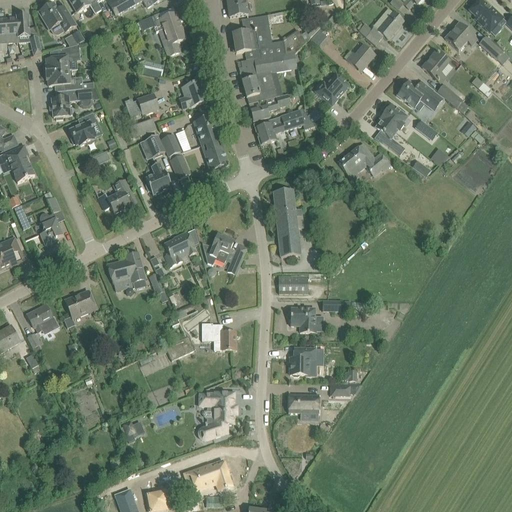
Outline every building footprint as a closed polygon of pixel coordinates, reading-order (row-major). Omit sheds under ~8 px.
[(101,11),(95,0),(68,0),(71,5),(77,14),(90,6),(96,15),(101,11)] [(151,0),(154,5),(161,2),(164,0),(105,0),(106,0),(111,9),(115,17),(145,0),(151,0)] [(227,0),(230,19),(240,18),(248,17),(245,0),(227,0)] [(330,0),(339,10),(344,6),(340,0),(339,0),(330,0)] [(397,0),(394,0),(391,5),(398,12),(403,6),(404,6),(403,5),(397,0)] [(407,1),(403,5),(404,6),(403,6),(409,11),(413,6),(407,1)] [(490,11),(479,1),(469,12),(477,19),(475,21),(490,34),(489,32),(496,24),(497,25),(503,19),(492,9),(490,11)] [(76,28),(69,17),(64,8),(58,12),(54,5),(50,7),(49,6),(48,6),(47,7),(46,7),(45,7),(44,8),(43,9),(43,10),(43,11),(39,14),(50,31),(53,35),(55,36),(56,37),(59,37),(60,36),(64,33),(65,35),(76,28)] [(181,55),(177,44),(186,42),(176,15),(160,21),(158,16),(139,24),(143,32),(157,26),(168,59),(181,55)] [(367,39),(370,35),(379,43),(383,38),(388,42),(403,23),(394,15),(378,33),(374,30),(372,32),(364,26),(364,27),(361,24),(356,30),(367,39)] [(17,19),(19,39),(30,38),(28,17),(17,18),(17,19)] [(269,26),(267,17),(242,21),(242,22),(245,22),(247,34),(233,36),(236,55),(245,54),(246,62),(255,60),(255,61),(294,54),(309,42),(323,27),(319,24),(307,35),(305,33),(301,36),(297,32),(283,41),(283,43),(272,44),(269,26)] [(19,44),(19,39),(17,19),(5,20),(7,45),(19,44)] [(472,37),(467,32),(459,25),(445,41),(452,48),(458,53),(467,43),(472,47),(477,42),(472,37)] [(323,27),(309,42),(322,53),(331,42),(322,34),(326,30),(323,27)] [(80,31),(72,35),(78,45),(85,41),(80,31)] [(34,58),(43,56),(38,38),(30,40),(34,58)] [(508,59),(502,54),(485,39),(479,45),(496,61),(502,66),(508,59)] [(47,67),(45,67),(45,75),(71,72),(70,59),(80,58),(78,47),(70,49),(61,51),(62,59),(46,61),(47,67)] [(375,57),(367,51),(364,48),(356,57),(350,53),(346,57),(349,59),(347,62),(356,70),(360,65),(365,69),(375,57)] [(449,64),(443,60),(436,53),(422,70),(440,85),(445,80),(440,75),(449,64)] [(277,76),(277,73),(297,70),(294,54),(255,61),(241,63),(242,69),(239,70),(243,85),(277,76)] [(162,79),(165,67),(141,61),(138,72),(162,79)] [(71,72),(45,75),(46,82),(48,82),(49,88),(59,87),(66,86),(66,93),(77,92),(83,91),(82,85),(82,80),(78,80),(72,81),(71,72)] [(350,87),(343,81),(336,75),(326,86),(324,84),(316,94),(324,102),(332,108),(350,87)] [(249,106),(266,101),(288,96),(283,97),(277,76),(243,85),(247,100),(247,99),(249,106)] [(489,98),(494,93),(478,78),(473,84),(489,98)] [(191,109),(198,107),(207,103),(201,83),(181,90),(184,99),(179,100),(181,104),(183,111),(191,109)] [(432,92),(429,90),(421,84),(416,90),(412,86),(409,89),(406,87),(398,97),(406,103),(414,109),(419,102),(434,112),(443,101),(432,93),(432,92)] [(468,108),(462,102),(444,87),(438,93),(456,109),(463,115),(468,108)] [(83,91),(77,92),(79,103),(92,101),(99,101),(95,90),(94,90),(91,91),(83,91)] [(57,100),(52,100),(53,107),(53,113),(54,120),(56,119),(56,122),(63,121),(63,119),(70,118),(70,116),(72,116),(72,109),(69,109),(69,104),(79,103),(77,92),(66,93),(56,94),(57,100)] [(143,117),(159,111),(154,96),(137,101),(143,117)] [(263,121),(270,119),(275,118),(274,114),(279,113),(280,117),(292,113),(288,96),(266,101),(268,106),(266,106),(250,110),(253,124),(263,121)] [(126,105),(130,117),(137,114),(133,103),(126,105)] [(408,119),(399,113),(391,106),(380,121),(382,122),(376,130),(388,138),(383,145),(400,158),(405,151),(392,141),(397,133),(399,134),(406,126),(404,125),(408,119)] [(322,117),(315,110),(307,118),(314,125),(322,117)] [(316,128),(310,120),(302,111),(299,112),(286,116),(265,123),(264,123),(254,126),(261,147),(277,142),(275,136),(303,126),(305,131),(316,128)] [(93,140),(96,139),(90,125),(96,122),(93,115),(78,121),(81,128),(70,133),(73,139),(71,140),(74,146),(75,145),(76,147),(79,146),(79,148),(87,145),(87,147),(94,144),(93,142),(94,142),(93,140)] [(201,148),(220,141),(212,117),(193,124),(201,148)] [(152,121),(129,129),(133,140),(156,131),(152,121)] [(433,142),(438,136),(421,123),(416,129),(433,142)] [(469,124),(461,133),(468,139),(476,130),(469,124)] [(0,150),(3,153),(17,147),(13,138),(4,142),(1,140),(5,133),(1,131),(2,129),(0,128),(0,150)] [(182,152),(190,150),(186,131),(177,133),(182,152)] [(161,142),(169,159),(181,153),(173,136),(161,142)] [(157,137),(140,145),(144,154),(149,151),(153,160),(165,155),(157,137)] [(201,148),(210,173),(229,167),(220,141),(201,148)] [(389,165),(387,164),(381,156),(374,161),(368,153),(365,155),(360,148),(339,165),(352,182),(358,177),(357,175),(366,168),(374,177),(382,171),(384,172),(390,167),(389,165)] [(17,150),(0,157),(0,166),(6,164),(8,169),(10,168),(18,185),(35,177),(30,166),(29,166),(25,158),(21,160),(17,150)] [(436,154),(431,160),(441,168),(450,159),(439,150),(436,154)] [(107,152),(93,158),(96,167),(111,161),(107,152)] [(170,162),(178,181),(191,176),(182,157),(170,162)] [(412,169),(426,179),(431,172),(417,162),(412,169)] [(165,172),(163,173),(160,165),(151,169),(156,179),(147,183),(146,180),(145,181),(147,185),(146,187),(148,193),(151,193),(153,198),(172,189),(165,172)] [(328,181),(332,178),(329,173),(324,177),(328,181)] [(130,193),(126,184),(125,182),(114,188),(118,196),(108,201),(105,196),(98,199),(105,213),(106,213),(105,212),(111,209),(114,215),(131,207),(125,195),(130,193)] [(55,199),(53,200),(49,192),(44,194),(47,202),(53,216),(49,217),(48,217),(47,216),(45,215),(44,216),(42,216),(41,218),(40,219),(40,221),(40,222),(42,226),(45,234),(40,236),(41,238),(45,247),(57,243),(56,240),(63,237),(58,224),(54,215),(61,212),(55,199)] [(303,230),(302,221),(301,211),(296,212),(293,192),(273,194),(281,259),(300,257),(298,231),(303,230)] [(16,198),(9,202),(12,210),(20,206),(16,198)] [(195,250),(191,243),(187,234),(180,237),(180,238),(164,246),(169,256),(164,258),(170,270),(183,264),(181,259),(189,256),(190,257),(197,254),(195,251),(195,250)] [(225,265),(228,256),(233,244),(218,237),(216,241),(213,240),(210,248),(202,245),(205,254),(208,265),(213,267),(215,262),(225,265)] [(20,253),(15,240),(3,245),(4,248),(0,249),(0,271),(14,265),(15,267),(18,266),(13,256),(20,253)] [(147,286),(141,265),(138,255),(126,259),(127,262),(108,267),(110,276),(112,286),(113,286),(115,293),(134,288),(134,290),(137,291),(145,289),(147,286)] [(234,258),(228,273),(236,277),(242,262),(234,258)] [(154,268),(159,266),(156,259),(151,261),(154,268)] [(159,279),(164,276),(161,270),(155,272),(157,276),(158,279),(159,279)] [(159,279),(158,279),(157,276),(150,279),(158,297),(165,293),(159,279)] [(279,296),(289,295),(308,295),(308,278),(279,278),(279,296)] [(96,311),(92,302),(89,293),(65,302),(72,321),(96,311)] [(343,314),(343,303),(323,303),(322,313),(343,314)] [(193,306),(176,314),(180,320),(196,312),(193,306)] [(54,319),(53,319),(47,308),(36,314),(35,313),(27,317),(32,326),(34,330),(36,329),(38,334),(43,332),(43,334),(44,333),(45,334),(51,331),(52,333),(60,329),(54,319)] [(316,311),(301,310),(291,310),(291,328),(300,328),(300,334),(316,335),(317,318),(315,318),(316,311)] [(214,326),(203,326),(203,343),(214,343),(214,352),(222,352),(226,352),(236,352),(236,334),(224,335),(214,335),(214,327),(214,326)] [(11,328),(0,333),(0,355),(20,344),(16,336),(11,328)] [(173,346),(182,342),(178,334),(169,338),(173,346)] [(28,339),(33,350),(40,346),(34,336),(28,339)] [(167,354),(172,363),(195,352),(194,350),(189,338),(186,339),(183,341),(182,342),(173,346),(165,349),(167,354)] [(121,350),(118,357),(124,359),(127,352),(121,350)] [(316,363),(316,351),(294,350),(294,359),(290,359),(290,377),(300,377),(310,377),(310,363),(316,363)] [(142,367),(155,361),(152,355),(139,361),(142,367)] [(33,356),(26,360),(32,370),(39,367),(33,356)] [(357,382),(357,372),(349,372),(349,373),(346,373),(346,381),(349,381),(349,382),(357,382)] [(90,379),(84,381),(87,387),(93,385),(90,379)] [(350,398),(350,386),(330,386),(330,398),(350,398)] [(193,394),(191,387),(184,390),(186,396),(193,394)] [(234,409),(234,394),(214,394),(214,396),(199,396),(199,408),(214,408),(214,425),(207,428),(206,426),(205,427),(205,428),(203,429),(200,431),(199,433),(198,436),(200,439),(202,441),(205,442),(208,442),(227,435),(227,426),(234,427),(234,415),(236,415),(236,409),(234,409)] [(319,416),(319,397),(289,396),(288,415),(319,416)] [(132,420),(137,418),(135,414),(132,415),(130,411),(123,414),(124,417),(123,418),(124,421),(131,418),(132,420)] [(127,440),(146,435),(143,422),(124,427),(127,440)] [(114,475),(130,470),(126,460),(119,463),(118,461),(111,464),(114,475)] [(223,462),(184,476),(191,495),(203,490),(203,489),(208,488),(216,485),(219,493),(233,488),(223,462)] [(165,494),(149,497),(151,511),(161,511),(168,511),(165,494)] [(120,495),(115,497),(120,511),(137,511),(134,504),(125,507),(120,495)]
